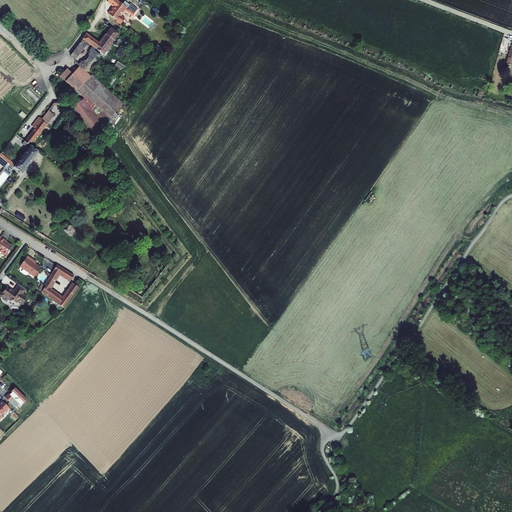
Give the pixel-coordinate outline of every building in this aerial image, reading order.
[(108,13),(103,20),(116,31),(121,24),(117,21),(120,17),(127,21),(129,20),(106,2),(101,8),(108,13)] [(85,19),(80,26),(86,30),(90,23),(89,22),(90,20),(87,19),(86,20),(85,19)] [(82,100),(69,111),(91,141),(104,131),(102,129),(121,108),(88,75),(116,37),(97,23),(94,28),(105,37),(98,47),(84,38),(68,60),(73,64),(86,46),(91,50),(76,69),(78,70),(71,77),(66,72),(59,80),(82,100)] [(115,57),(109,66),(113,70),(120,60),(115,57)] [(27,150),(9,174),(15,179),(36,152),(28,146),(53,116),(47,111),(41,120),(38,117),(31,126),(33,129),(20,144),(27,150)] [(9,171),(0,163),(0,171),(2,169),(7,173),(9,171)] [(0,250),(5,254),(5,255),(6,256),(8,253),(7,252),(12,245),(4,240),(5,238),(0,235),(0,250)] [(36,262),(26,255),(22,262),(20,261),(18,264),(19,265),(19,266),(34,276),(40,267),(35,263),(36,262)] [(69,281),(73,274),(56,264),(44,284),(42,283),(38,289),(65,310),(79,290),(72,285),(63,299),(50,290),(59,276),(69,281)] [(25,289),(18,284),(13,291),(10,289),(8,289),(8,290),(5,288),(2,291),(1,290),(0,291),(0,295),(3,298),(4,296),(9,300),(9,299),(15,302),(16,301),(21,304),(26,297),(21,294),(25,289)] [(7,394),(6,393),(2,396),(5,400),(12,406),(15,403),(17,401),(19,403),(24,398),(18,393),(18,392),(12,386),(8,391),(9,392),(7,394)]
